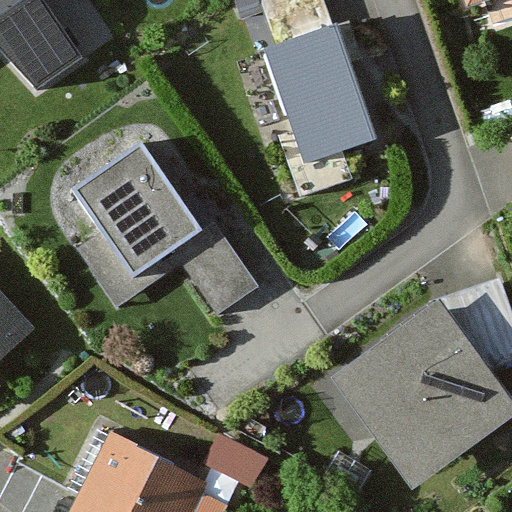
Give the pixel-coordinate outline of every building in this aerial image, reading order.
[(0,0),(0,59),(35,95),(74,68),(27,0),(0,0)] [(254,47),(295,164),(370,137),(328,20),(254,47)] [(59,189),(123,274),(190,224),(126,139),(59,189)] [(322,373),(398,480),(509,402),(434,295),(322,373)] [(0,348),(22,328),(0,305),(0,348)] [(258,464),(273,430),(224,409),(210,443),(258,464)] [(63,511),(181,511),(198,479),(104,432),(63,511)]
